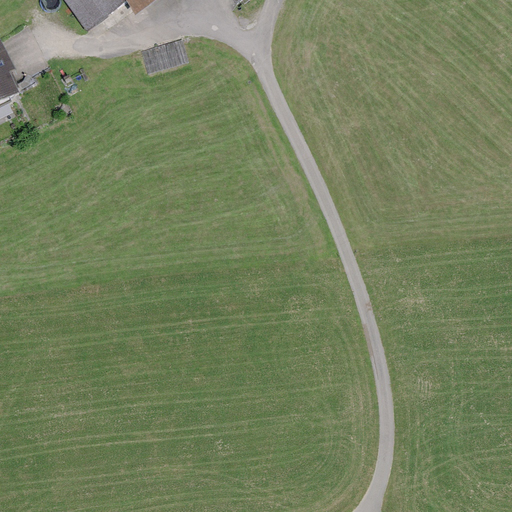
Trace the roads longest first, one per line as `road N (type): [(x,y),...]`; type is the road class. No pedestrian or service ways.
road 1 (unclassified): [(256,47),(351,252),(376,333),(390,404),(390,453),(376,511)]
road 2 (track): [(256,47),(199,23),(133,52),(69,45),(39,51)]
